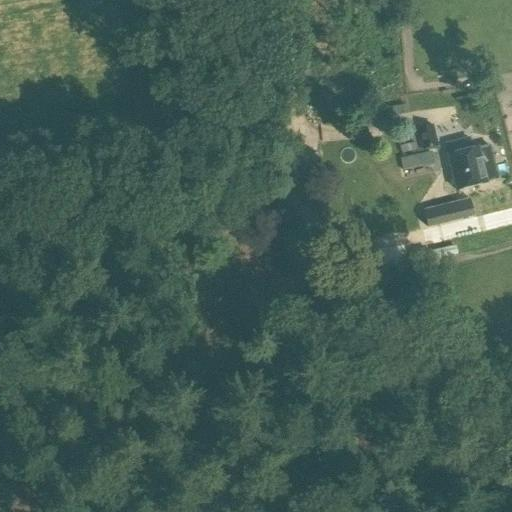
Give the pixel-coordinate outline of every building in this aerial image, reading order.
[(422,151),(438,147),(433,126),(417,129),(422,151)] [(486,184),(498,181),(490,147),(478,150),(478,149),(448,156),(456,192),(486,184)] [(430,153),(418,156),(419,163),(426,168),(433,166),(430,153)] [(470,199),(423,210),(427,228),(474,217),(470,199)] [(295,322),(385,305),(387,304),(382,280),(290,297),(295,322)]
